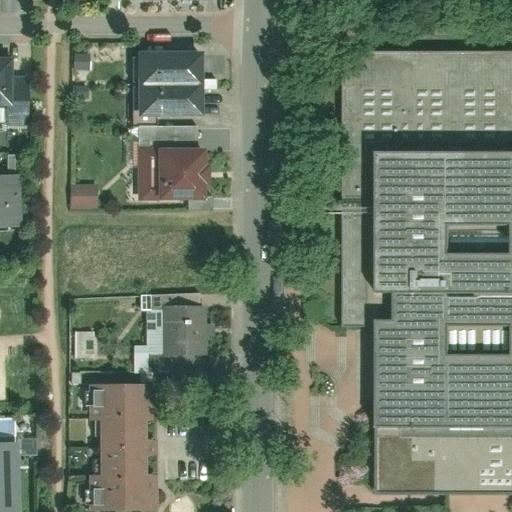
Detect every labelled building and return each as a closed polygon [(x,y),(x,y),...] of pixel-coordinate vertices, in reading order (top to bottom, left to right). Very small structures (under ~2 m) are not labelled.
[(203,52),(135,51),(135,86),(203,87),(203,52)] [(509,57),(343,56),(343,325),(379,325),(379,488),(511,488),(511,156),(509,157),(509,57)] [(203,87),(135,86),(134,120),(202,122),(203,87)] [(134,144),(135,199),(206,198),(205,142),(134,144)] [(0,178),(0,225),(17,225),(14,177),(0,178)] [(69,186),(69,210),(96,209),(96,185),(69,186)] [(201,290),(145,293),(147,352),(133,352),(134,375),(205,372),(201,290)] [(92,359),(92,332),(68,332),(68,358),(92,359)] [(142,384),(91,385),(92,428),(142,427),(142,384)] [(142,427),(92,428),(92,471),(143,471),(142,427)] [(19,440),(19,456),(35,456),(35,440),(19,440)] [(0,511),(19,511),(18,443),(0,443),(0,511)] [(143,511),(143,471),(92,471),(92,511),(143,511)]
